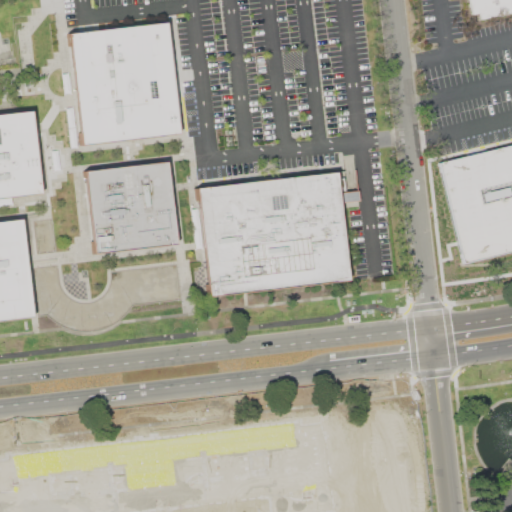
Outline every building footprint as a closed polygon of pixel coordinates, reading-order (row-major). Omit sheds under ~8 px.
[(511,0),(511,10),(479,19),(477,13),(471,14),(467,0),(511,0)] [(67,32),(79,143),(180,129),(167,23),(67,32)] [(0,113),(0,200),(43,195),(31,110),(0,113)] [(511,250),(479,259),(477,252),(458,257),(435,169),(453,165),(452,160),(511,144),(511,250)] [(83,169),(93,252),(175,244),(167,159),(83,169)] [(196,186),(209,295),(344,279),(333,172),(196,186)] [(0,220),(0,320),(35,316),(21,218),(0,220)]
